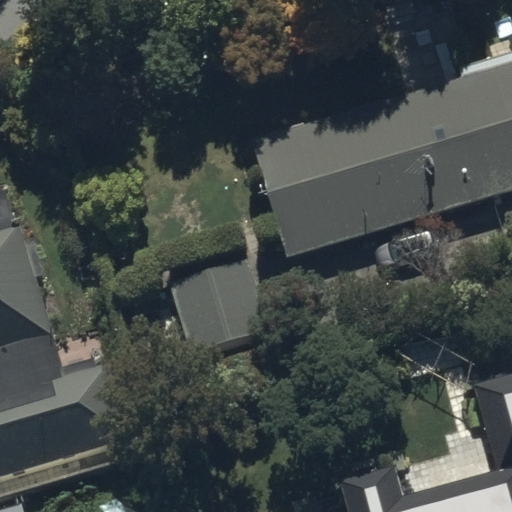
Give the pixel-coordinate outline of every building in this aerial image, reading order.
[(511,61),(253,137),(288,256),(511,190),(511,61)] [(0,477),(134,437),(112,364),(68,377),(10,181),(0,184),(0,477)] [(270,325),(248,257),(171,281),(192,350),(270,325)] [(393,459),(339,478),(348,511),(511,511),(511,373),(469,385),(491,467),(402,492),(393,459)] [(22,511),(18,500),(0,505),(0,511),(22,511)]
